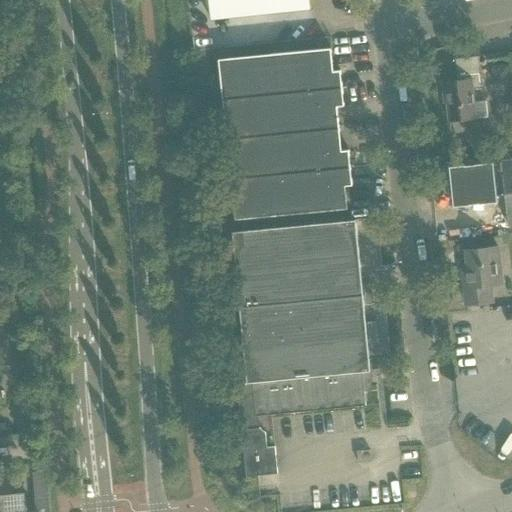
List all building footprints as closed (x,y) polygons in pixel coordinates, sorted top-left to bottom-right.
[(208,0),(210,19),(311,9),(309,0),(208,0)] [(331,48),(219,60),(223,100),(342,88),(340,70),(333,71),(331,48)] [(473,102),(472,89),(482,88),(481,76),(478,56),(455,59),(457,80),(442,82),(444,95),(446,95),(449,121),(487,117),(486,101),(473,102)] [(342,88),(223,100),(227,140),(339,128),(337,106),(344,106),(342,88)] [(339,128),(227,140),(231,179),(350,168),(348,150),(341,151),(339,128)] [(507,225),(511,224),(511,160),(501,162),(507,225)] [(497,203),(492,163),(449,167),(450,182),(452,182),(453,192),(451,192),(453,207),(497,203)] [(350,168),(231,179),(235,220),(347,209),(345,186),(352,185),(350,168)] [(247,382),(362,372),(370,371),(355,220),(233,232),(247,382)] [(466,305),(492,303),(490,286),(501,285),(497,247),(466,250),(467,268),(462,268),(463,283),(466,305)] [(256,428),(255,416),(365,405),(362,372),(247,382),(237,383),(246,477),(266,475),(277,474),(275,447),(267,448),(265,433),(259,428),(256,428)] [(358,463),(371,461),(370,450),(357,452),(358,463)] [(35,506),(46,506),(46,470),(34,470),(35,506)] [(0,474),(0,511),(13,511),(21,511),(17,473),(0,474)]
